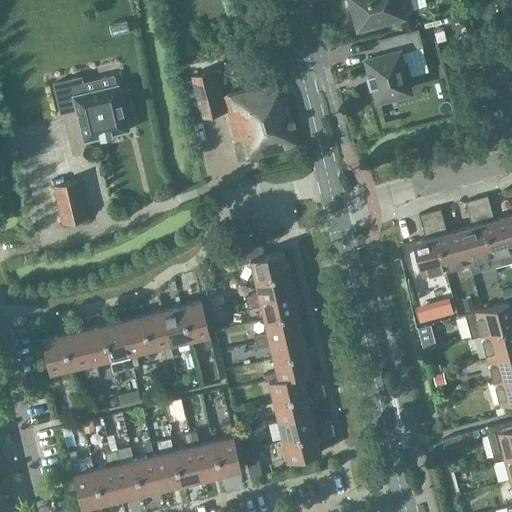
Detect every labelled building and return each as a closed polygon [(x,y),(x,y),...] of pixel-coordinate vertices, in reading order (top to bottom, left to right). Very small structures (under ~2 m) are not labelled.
[(347,0),(351,13),(355,12),(358,26),(401,15),(401,13),(412,10),(409,0),(347,0)] [(462,15),(448,19),(451,29),(464,26),(462,15)] [(127,20),(109,24),(112,37),(129,33),(127,20)] [(378,40),(382,55),(367,59),(370,72),(366,73),(369,86),(373,85),(377,98),(381,97),(382,101),(395,98),(394,94),(408,90),(405,78),(409,76),(406,62),(401,64),(398,52),(421,46),(417,30),(378,40)] [(217,69),(192,75),(203,118),(228,111),(236,142),(233,142),(238,160),(240,159),(241,161),(299,146),(287,98),(282,100),(277,81),(224,95),(217,69)] [(81,77),(53,84),(60,113),(75,109),(83,141),(100,137),(100,138),(111,135),(128,130),(117,84),(84,92),(81,77)] [(78,180),(53,185),(62,224),(87,218),(78,180)] [(486,196),(476,199),(494,267),(511,262),(511,241),(505,216),(493,220),(486,196)] [(464,202),(471,226),(459,229),(468,264),(471,273),(494,267),(476,199),(464,202)] [(445,270),(468,264),(459,229),(446,232),(440,209),(429,211),(445,270)] [(421,277),(445,270),(429,211),(418,215),(424,238),(411,242),(421,277)] [(250,260),(254,279),(288,271),(283,251),(265,255),(262,244),(234,251),(237,263),(250,260)] [(244,296),(246,302),(293,291),(288,271),(254,279),(258,293),(244,296)] [(511,297),(510,288),(502,289),(505,302),(511,299),(511,297)] [(261,306),(264,319),(297,311),(293,291),(246,302),(247,309),(261,306)] [(204,300),(201,301),(209,335),(212,334),(215,333),(207,300),(204,300)] [(470,300),(462,302),(465,311),(473,309),(470,300)] [(189,340),(202,336),(205,350),(212,348),(209,335),(201,301),(181,306),(189,340)] [(463,314),(463,315),(470,339),(480,336),(511,327),(511,315),(508,302),(463,314)] [(428,303),(414,307),(419,322),(432,319),(428,303)] [(189,340),(181,306),(161,310),(172,357),(178,356),(175,343),(189,340)] [(223,307),(210,310),(212,321),(225,318),(223,307)] [(172,357),(161,310),(141,315),(149,349),(162,346),(166,359),(172,357)] [(255,342),(302,331),(297,311),(264,319),(267,332),(254,336),(255,342)] [(121,320),(132,367),(139,365),(136,352),(149,349),(141,315),(121,320)] [(132,367),(121,320),(101,324),(109,358),(123,355),(126,368),(132,367)] [(109,358),(101,324),(81,329),(92,376),(99,375),(96,361),(109,358)] [(511,327),(480,336),(486,359),(511,351),(511,327)] [(62,334),(70,367),(83,364),(86,378),(92,376),(81,329),(62,334)] [(273,359),(307,351),(302,331),(255,342),(257,348),(270,345),(273,359)] [(70,367),(62,334),(41,339),(52,386),(59,384),(56,371),(70,367)] [(433,338),(421,342),(423,349),(435,346),(433,338)] [(230,371),(265,367),(263,351),(228,355),(230,371)] [(302,373),(312,371),(307,351),(273,359),(276,372),(263,375),(264,381),(268,380),(268,381),(302,373)] [(493,382),(511,376),(511,351),(486,359),(493,382)] [(307,393),(302,373),(268,381),(273,401),(307,393)] [(440,373),(433,375),(435,385),(443,383),(440,373)] [(511,376),(493,382),(499,406),(511,402),(511,376)] [(125,393),(142,388),(138,378),(122,384),(125,393)] [(310,386),(311,392),(324,389),(322,383),(319,381),(312,382),(310,386)] [(325,395),(324,389),(311,392),(313,398),(316,400),(323,398),(325,395)] [(138,392),(118,396),(120,405),(140,401),(138,392)] [(278,420),(311,413),(307,393),(273,401),(278,420)] [(115,394),(108,395),(111,405),(117,403),(115,394)] [(282,440),(316,432),(311,413),(278,420),(282,440)] [(92,420),(83,422),(85,432),(94,431),(92,420)] [(319,425),(321,431),(333,428),(332,422),(328,420),(321,422),(319,425)] [(511,420),(485,428),(493,460),(503,457),(511,454),(511,420)] [(212,441),(220,474),(241,470),(233,436),(230,423),(223,425),(226,438),(212,441)] [(74,424),(63,427),(65,435),(76,432),(74,424)] [(334,434),(333,428),(321,431),(322,437),(325,439),(332,438),(334,434)] [(189,432),(200,479),(220,474),(212,441),(199,444),(196,431),(189,432)] [(173,450),(181,484),(200,479),(189,432),(183,434),(186,447),(173,450)] [(316,432),(282,440),(287,461),(321,453),(316,432)] [(236,435),(233,436),(241,470),(244,469),(247,468),(239,435),(236,435)] [(454,436),(441,440),(444,448),(457,445),(454,436)] [(150,442),(161,488),(181,484),(173,450),(159,453),(156,440),(150,442)] [(108,442),(101,443),(104,452),(110,451),(108,442)] [(133,460),(141,493),(161,488),(150,442),(143,443),(146,456),(133,460)] [(110,451),(121,498),(141,493),(133,460),(120,463),(116,449),(110,451)] [(93,469),(101,502),(121,498),(110,451),(104,452),(107,466),(93,469)] [(511,479),(511,454),(503,457),(509,481),(511,479)] [(93,469),(80,472),(77,459),(70,460),(81,507),(101,502),(93,469)] [(259,463),(247,466),(250,477),(261,475),(259,463)]
